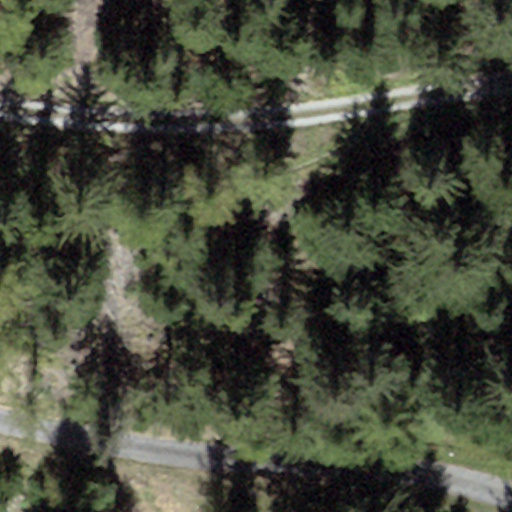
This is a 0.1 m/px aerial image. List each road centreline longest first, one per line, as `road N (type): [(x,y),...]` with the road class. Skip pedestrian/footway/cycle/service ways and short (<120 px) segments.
road 1 (track): [(511,485),(383,453),(178,443),(0,410)]
road 2 (track): [(0,102),(286,124),(511,90)]
